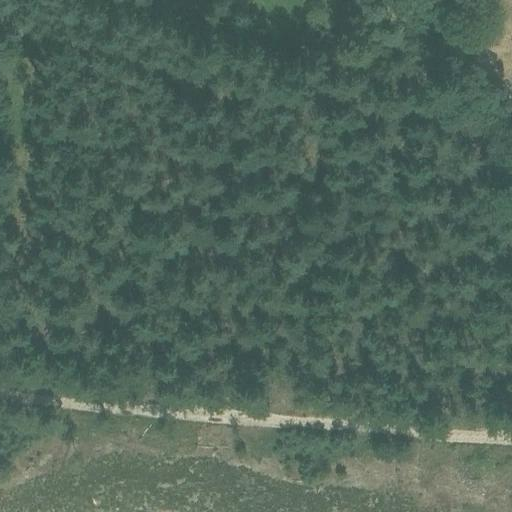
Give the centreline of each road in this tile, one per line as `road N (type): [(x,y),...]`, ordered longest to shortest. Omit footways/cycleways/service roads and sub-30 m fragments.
road 1 (track): [(511,436),(0,396)]
road 2 (track): [(511,141),(444,33),(441,0)]
